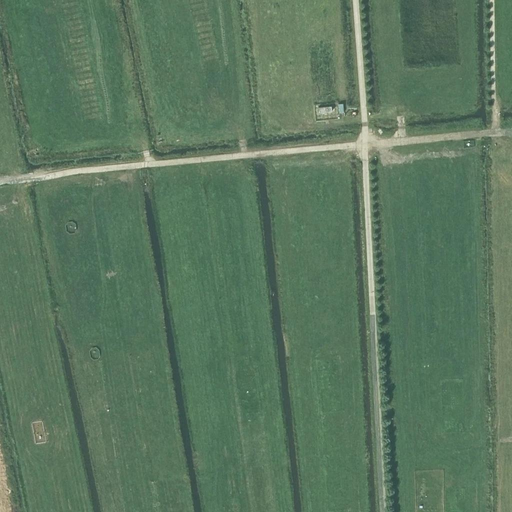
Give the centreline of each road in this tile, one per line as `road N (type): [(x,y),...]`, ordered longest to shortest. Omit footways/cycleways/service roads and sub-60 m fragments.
road 1 (track): [(511,133),(0,180)]
road 2 (track): [(381,511),(355,0)]
